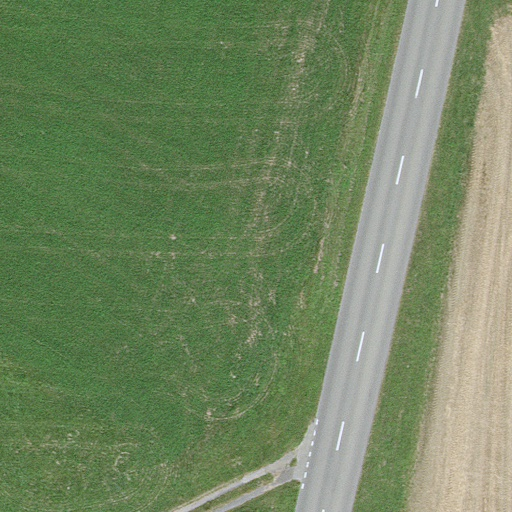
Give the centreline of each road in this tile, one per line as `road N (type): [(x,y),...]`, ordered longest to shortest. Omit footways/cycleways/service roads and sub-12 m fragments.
road 1 (tertiary): [(431,0),(324,511)]
road 2 (track): [(198,511),(338,450)]
